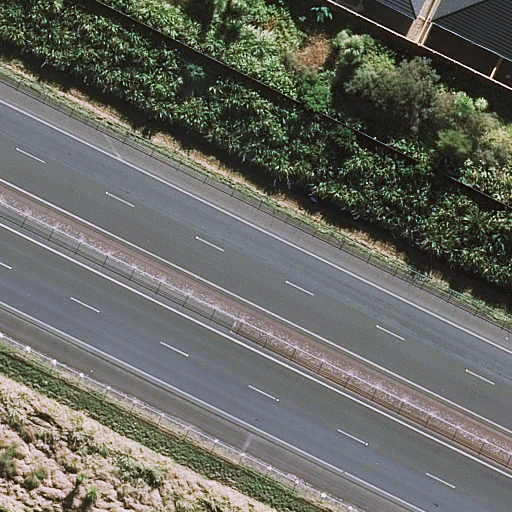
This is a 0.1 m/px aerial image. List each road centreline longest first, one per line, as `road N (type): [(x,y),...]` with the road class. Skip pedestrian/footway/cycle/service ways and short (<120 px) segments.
road 1 (motorway): [(0,125),(511,380)]
road 2 (motorway): [(511,490),(0,239)]
